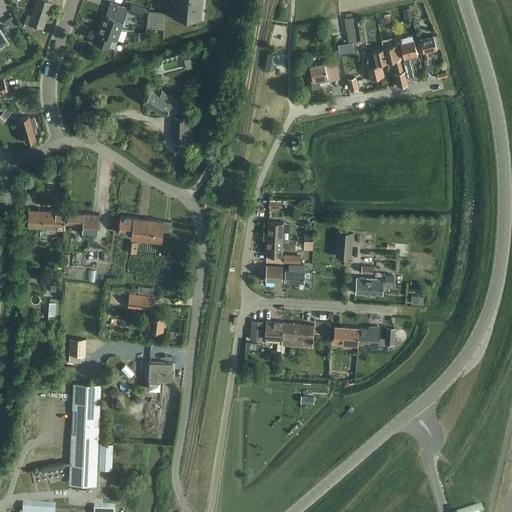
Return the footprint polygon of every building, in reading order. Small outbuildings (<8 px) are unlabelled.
[(27,14),(24,23),(30,25),(30,23),(43,27),(47,14),(49,14),(53,2),(48,0),(47,0),(37,0),(32,16),(27,14)] [(201,18),(202,0),(173,0),(172,15),(201,18)] [(103,15),(100,24),(114,28),(115,27),(121,30),(124,21),(123,21),(128,8),(115,4),(110,2),(107,9),(109,10),(107,16),(103,15)] [(135,14),(141,16),(144,8),(132,4),(130,10),(136,12),(135,14)] [(145,5),(144,22),(160,23),(161,6),(145,5)] [(409,8),(404,10),(406,21),(412,19),(409,8)] [(345,18),(348,43),(356,41),(352,17),(345,18)] [(95,36),(93,42),(108,47),(111,37),(118,40),(118,39),(123,41),(127,30),(121,30),(115,27),(114,28),(100,24),(95,36)] [(142,40),(142,31),(134,31),(133,40),(142,40)] [(433,36),(419,39),(427,70),(432,69),(429,55),(432,54),(431,50),(436,49),(433,36)] [(414,41),(400,44),(404,57),(406,67),(410,66),(409,60),(411,60),(410,56),(418,54),(414,41)] [(395,45),(385,48),(388,62),(394,60),(397,72),(395,73),(398,86),(408,84),(404,70),(403,71),(400,59),(401,58),(399,50),(396,51),(395,45)] [(367,67),(369,79),(384,75),(381,63),(388,62),(385,48),(373,51),(373,52),(376,65),(367,67)] [(348,67),(358,63),(355,57),(346,61),(348,67)] [(313,88),(319,87),(320,85),(329,83),(329,81),(340,78),(336,61),(325,63),(310,66),(313,81),(311,81),(313,88)] [(350,78),(353,90),(361,88),(358,77),(350,78)] [(0,94),(8,91),(4,80),(0,81),(0,94)] [(158,94),(149,89),(142,101),(164,114),(167,109),(174,113),(180,103),(159,91),(158,94)] [(36,140),(33,133),(36,132),(35,127),(37,127),(34,116),(29,118),(29,116),(19,119),(22,127),(18,128),(20,136),(24,135),(26,142),(36,140)] [(189,117),(174,117),(174,142),(188,143),(189,117)] [(65,211),(29,209),(27,226),(64,229),(65,211)] [(67,212),(67,223),(76,223),(75,232),(82,232),(98,233),(99,213),(67,212)] [(131,234),(131,238),(161,242),(162,231),(171,232),(172,221),(120,216),(118,233),(131,234)] [(268,222),(267,238),(283,238),(283,222),(268,222)] [(334,257),(349,258),(352,232),(336,230),(334,257)] [(291,243),(298,243),(299,234),(292,234),(291,243)] [(282,257),(283,238),(267,238),(266,256),(282,257)] [(94,262),(94,247),(70,246),(70,261),(94,262)] [(300,256),(284,254),(284,262),(299,263),(300,256)] [(282,281),(283,266),(267,265),(266,280),(282,281)] [(285,270),(285,282),(303,283),(304,282),(310,282),(310,272),(304,272),(304,266),(289,265),(288,270),(285,270)] [(383,294),(383,285),(389,286),(389,284),(393,285),(394,275),(384,274),(384,279),(356,277),(356,293),(383,294)] [(130,294),(128,307),(154,310),(155,306),(156,297),(137,295),(130,294)] [(412,295),(411,303),(420,304),(423,304),(423,298),(424,296),(412,295)] [(48,302),(48,317),(57,317),(58,299),(49,298),(49,302),(48,302)] [(149,323),(145,322),(144,329),(163,331),(164,316),(150,315),(149,323)] [(251,320),(250,339),(262,340),(263,321),(251,320)] [(282,338),(283,322),(266,321),(265,337),(282,338)] [(283,322),(282,338),(290,338),(289,345),(300,346),(300,339),(313,340),(314,325),(283,322)] [(335,326),(333,341),(342,342),(357,344),(358,328),(335,326)] [(371,329),(358,328),(357,344),(378,345),(379,327),(371,326),(371,329)] [(395,328),(386,327),(385,343),(394,344),(395,328)] [(69,355),(69,362),(81,362),(81,355),(83,355),(86,355),(86,339),(83,339),(70,338),(69,355)] [(147,379),(149,379),(148,389),(159,389),(160,380),(171,380),(172,363),(148,362),(147,379)] [(64,365),(64,377),(75,377),(76,366),(64,365)] [(74,383),(70,476),(73,476),(73,479),(77,479),(77,476),(96,477),(97,466),(99,466),(99,469),(112,470),(113,444),(100,443),(98,443),(100,384),(74,383)] [(116,387),(109,392),(113,399),(121,394),(116,387)] [(140,460),(140,470),(149,470),(149,461),(140,460)] [(114,481),(109,486),(109,487),(110,487),(110,488),(111,489),(111,490),(112,490),(112,491),(112,492),(113,493),(113,494),(113,495),(113,496),(113,497),(113,498),(113,499),(113,500),(113,501),(119,503),(120,501),(120,500),(120,499),(120,498),(120,497),(120,496),(120,495),(120,494),(120,493),(120,492),(120,491),(119,491),(119,490),(119,489),(118,488),(118,487),(117,486),(117,485),(116,485),(116,484),(116,483),(115,483),(115,482),(114,482),(114,481)] [(54,511),(55,505),(23,502),(22,511),(54,511)]
